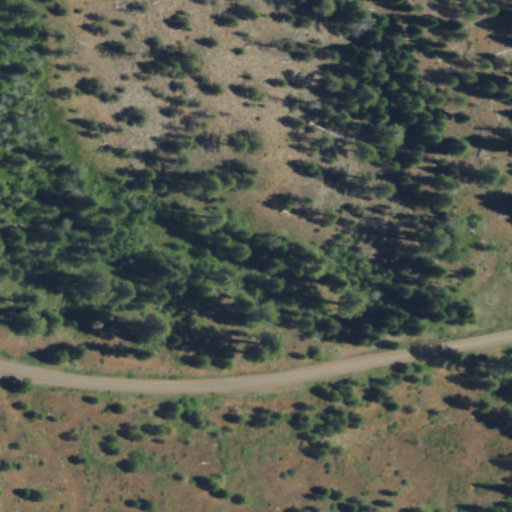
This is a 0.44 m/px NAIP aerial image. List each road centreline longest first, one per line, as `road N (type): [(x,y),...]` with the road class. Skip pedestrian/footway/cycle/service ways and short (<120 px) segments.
road 1 (residential): [(511,335),(196,385),(86,380),(0,365)]
road 2 (track): [(0,365),(80,511)]
